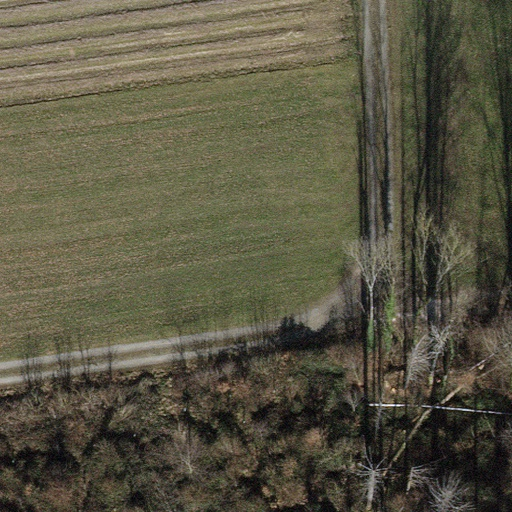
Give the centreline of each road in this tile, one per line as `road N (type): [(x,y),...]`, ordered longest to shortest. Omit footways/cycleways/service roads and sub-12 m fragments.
road 1 (track): [(0,374),(379,320)]
road 2 (track): [(379,320),(373,0)]
road 3 (track): [(379,320),(511,304)]
